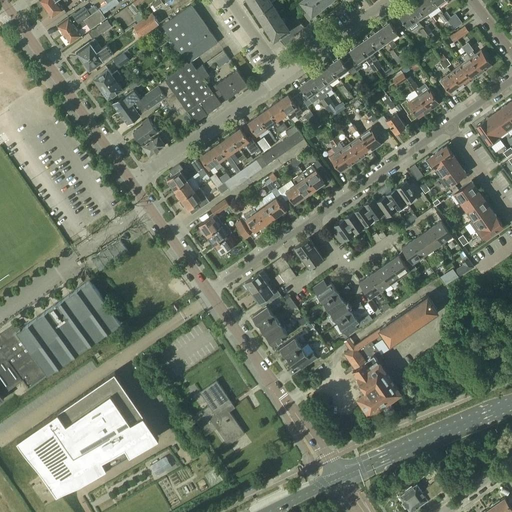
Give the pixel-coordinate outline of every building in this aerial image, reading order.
[(56,0),(46,8),(52,17),(64,8),(60,4),(65,0),(56,0)] [(119,0),(111,0),(108,3),(100,8),(99,8),(98,9),(97,10),(91,14),(90,14),(84,18),(64,33),(70,43),(82,34),(79,30),(87,24),(91,28),(106,18),(103,13),(120,1),(119,0)] [(156,0),(152,3),(156,9),(169,0),(156,0)] [(277,36),(287,27),(288,26),(270,0),(263,0),(255,7),(275,38),(277,36)] [(312,13),(328,0),(302,0),(308,7),(307,7),(309,10),(310,10),(312,13)] [(420,0),(410,7),(418,19),(428,12),(420,0)] [(441,10),(437,5),(434,0),(420,0),(428,12),(431,17),(441,10)] [(89,9),(91,14),(97,10),(94,5),(89,9)] [(189,62),(202,53),(218,42),(192,5),(163,26),(182,53),(189,62)] [(57,24),(64,33),(84,18),(90,14),(85,7),(76,13),(75,12),(57,24)] [(421,24),(418,19),(410,7),(400,14),(408,26),(412,31),(421,24)] [(447,11),(443,13),(447,19),(448,19),(449,21),(451,24),(459,17),(456,13),(451,16),(447,11)] [(160,22),(153,12),(113,40),(120,50),(127,45),(160,22)] [(140,12),(134,17),(138,22),(144,18),(140,12)] [(463,22),(459,17),(451,24),(454,28),(463,22)] [(297,18),(288,26),(287,27),(294,36),(304,26),(297,18)] [(108,20),(97,27),(102,33),(112,26),(108,20)] [(390,21),(380,29),(388,40),(394,49),(397,46),(392,38),(398,33),(390,21)] [(454,28),(451,24),(449,21),(446,23),(451,30),(454,28)] [(465,26),(454,34),(458,40),(469,32),(465,26)] [(284,45),(294,36),(287,27),(277,36),(284,45)] [(380,29),(370,36),(378,47),(388,40),(380,29)] [(455,43),(458,40),(454,34),(450,37),(455,43)] [(372,52),(378,47),(370,36),(360,43),(374,62),(378,60),(372,52)] [(76,51),(83,61),(97,51),(93,45),(97,42),(95,38),(76,51)] [(349,59),(356,70),(363,65),(360,60),(364,57),(370,65),(371,65),(374,62),(360,43),(350,50),(354,55),(349,59)] [(104,46),(97,51),(83,61),(90,70),(109,57),(106,53),(108,52),(104,46)] [(394,49),(393,49),(398,55),(401,60),(404,64),(407,61),(402,52),(397,46),(394,49)] [(483,48),(470,57),(481,72),(486,68),(487,70),(492,66),(491,65),(491,64),(486,57),(489,56),(483,48)] [(114,59),(119,67),(130,59),(128,56),(131,54),(128,49),(124,51),(125,52),(114,59)] [(401,60),(398,55),(393,49),(390,51),(398,62),(401,60)] [(477,75),(481,72),(470,57),(467,52),(463,55),(467,60),(461,64),(472,80),(478,76),(477,75)] [(231,59),(227,54),(217,61),(221,66),(231,59)] [(330,64),(338,75),(348,69),(351,74),(356,70),(349,59),(344,62),(340,57),(330,64)] [(378,60),(374,62),(379,69),(382,73),(385,71),(382,66),(378,60)] [(218,98),(211,88),(204,78),(210,74),(203,65),(198,69),(192,61),(157,86),(165,98),(172,108),(175,106),(182,115),(188,110),(196,122),(222,103),(218,98)] [(375,71),(379,69),(374,62),(371,65),(375,71)] [(330,64),(320,71),(328,82),(338,75),(330,64)] [(472,80),(461,64),(451,71),(462,86),(467,82),(468,84),(472,80)] [(410,69),(407,65),(401,69),(403,72),(404,73),(410,69)] [(115,77),(120,74),(118,70),(113,74),(108,68),(95,78),(102,87),(115,78),(115,77)] [(238,91),(248,83),(238,68),(227,76),(238,91)] [(127,69),(120,74),(115,77),(115,78),(102,87),(109,97),(122,87),(118,82),(130,73),(127,69)] [(328,82),(320,71),(310,78),(324,98),(328,95),(326,92),(332,88),(328,82)] [(458,89),(462,86),(451,71),(439,80),(445,88),(447,86),(452,93),(453,92),(454,93),(459,90),(458,89)] [(403,72),(393,79),(398,86),(407,79),(404,73),(403,72)] [(142,76),(136,80),(139,85),(146,80),(142,76)] [(217,84),(224,94),(227,98),(238,91),(227,76),(217,83),(217,84)] [(373,83),(369,77),(365,80),(369,86),(373,83)] [(324,98),(310,78),(300,85),(303,89),(298,93),(307,106),(319,97),(321,100),(324,98)] [(415,89),(418,95),(429,109),(433,106),(434,107),(439,104),(438,103),(438,102),(434,96),(435,94),(430,87),(428,88),(424,82),(418,87),(415,89)] [(165,98),(157,86),(141,97),(126,107),(125,105),(118,110),(128,123),(140,115),(140,114),(142,113),(148,109),(149,109),(165,98)] [(141,97),(134,88),(114,103),(118,110),(125,105),(126,107),(141,97)] [(288,94),(278,101),(287,113),(291,118),(296,115),(297,117),(303,112),(298,105),(297,105),(288,94)] [(386,105),(388,103),(392,109),(395,106),(387,95),(382,98),(386,105)] [(429,109),(418,95),(410,101),(407,97),(401,102),(408,112),(407,113),(412,120),(418,116),(419,116),(420,117),(425,114),(424,112),(429,109)] [(278,101),(269,107),(277,120),(287,113),(278,101)] [(336,114),(346,107),(342,102),(332,108),(336,114)] [(511,117),(504,106),(495,112),(507,129),(511,125),(511,117)] [(269,107),(259,114),(267,127),(277,120),(269,107)] [(155,121),(162,116),(158,111),(151,116),(155,121)] [(321,124),(311,111),(304,116),(314,129),(321,124)] [(347,115),(353,124),(357,129),(360,127),(356,122),(359,120),(353,111),(347,115)] [(396,112),(386,119),(384,115),(378,119),(386,130),(391,126),(396,132),(406,125),(396,112)] [(495,112),(486,119),(500,139),(501,139),(498,135),(507,129),(495,112)] [(257,134),(267,127),(259,114),(249,122),(257,134)] [(142,143),(159,131),(149,117),(142,121),(144,124),(133,131),(135,133),(134,134),(138,140),(139,139),(141,142),(141,141),(142,143)] [(500,139),(486,119),(477,125),(491,146),(500,139)] [(294,133),(298,130),(295,125),(286,132),(289,137),(294,133)] [(166,126),(159,131),(142,143),(150,154),(170,140),(163,132),(168,128),(166,126)] [(230,134),(239,147),(245,143),(252,153),(259,148),(252,137),(249,140),(240,127),(230,134)] [(357,129),(361,135),(371,150),(375,147),(376,148),(381,145),(380,143),(381,143),(376,136),(378,135),(372,127),(365,132),(361,127),(360,127),(357,129)] [(294,133),(300,142),(304,139),(298,130),(294,133)] [(289,137),(295,145),(300,142),(294,133),(289,137)] [(240,161),(236,156),(233,151),(239,147),(230,134),(221,141),(229,153),(233,158),(236,164),(240,161)] [(371,150),(361,135),(351,142),(362,158),(367,154),(366,153),(371,150)] [(257,141),(264,151),(271,146),(264,137),(257,141)] [(285,140),(291,148),(295,145),(289,137),(285,140)] [(280,143),(286,152),(291,148),(285,140),(280,143)] [(337,143),(341,149),(351,163),(356,160),(357,162),(362,158),(351,142),(346,145),(342,140),(340,141),(337,143)] [(233,158),(229,153),(221,141),(211,148),(219,160),(220,160),(221,162),(226,158),(225,157),(226,156),(233,166),(236,164),(233,158)] [(282,155),(286,152),(280,143),(275,146),(282,155)] [(453,154),(447,145),(426,160),(433,169),(453,154)] [(275,146),(271,149),(277,158),(282,155),(275,146)] [(209,167),(219,160),(211,148),(201,155),(209,167)] [(271,149),(266,153),(272,161),(277,158),(271,149)] [(346,166),(351,163),(341,149),(329,157),(335,165),(336,164),(341,170),(342,170),(343,171),(347,168),(346,166)] [(266,153),(262,156),(268,165),(272,161),(266,153)] [(439,177),(439,178),(459,163),(453,154),(433,169),(435,168),(440,176),(439,177)] [(262,156),(257,159),(263,168),(268,165),(262,156)] [(191,162),(198,172),(203,168),(196,158),(191,162)] [(259,171),(263,168),(257,159),(253,162),(259,171)] [(320,175),(326,171),(318,160),(306,168),(307,169),(303,171),(315,189),(325,182),(320,175)] [(253,162),(248,165),(254,174),(259,171),(253,162)] [(167,179),(175,189),(187,180),(181,170),(183,168),(180,163),(170,170),(173,175),(167,179)] [(411,170),(418,179),(423,175),(417,166),(415,163),(409,167),(411,170)] [(445,187),(466,172),(459,163),(439,178),(445,187)] [(248,165),(243,169),(250,177),(254,174),(248,165)] [(207,174),(203,168),(198,172),(200,174),(202,177),(207,174)] [(243,169),(239,172),(245,181),(250,177),(243,169)] [(293,178),(297,183),(305,196),(306,195),(306,196),(308,197),(311,194),(312,193),(311,192),(315,189),(303,171),(293,178)] [(175,189),(182,199),(194,190),(199,186),(194,178),(200,174),(198,172),(187,180),(175,189)] [(223,183),(216,172),(210,176),(218,186),(223,183)] [(239,172),(234,175),(240,184),(245,181),(239,172)] [(234,175),(230,178),(236,187),(240,184),(234,175)] [(265,181),(272,190),(277,197),(266,204),(275,217),(285,210),(280,203),(285,199),(277,187),(273,181),(270,177),(265,181)] [(225,181),(229,187),(231,190),(236,187),(230,178),(225,181)] [(407,180),(396,187),(407,202),(422,191),(415,181),(410,184),(407,180)] [(451,195),(457,204),(478,189),(472,180),(451,195)] [(229,187),(225,181),(223,183),(218,186),(222,192),(229,187)] [(295,203),(305,196),(297,183),(286,190),(295,203)] [(206,195),(199,186),(194,190),(182,199),(179,201),(183,207),(186,205),(188,209),(190,208),(193,213),(210,201),(206,195)] [(387,194),(397,209),(399,211),(409,204),(407,202),(396,187),(392,191),(389,187),(384,191),(385,192),(387,194)] [(467,210),(465,211),(466,212),(484,198),(478,189),(457,204),(458,204),(462,202),(467,210)] [(374,197),(387,216),(397,209),(387,194),(377,201),(375,197),(374,197)] [(374,197),(364,204),(375,218),(384,212),(387,216),(374,197)] [(211,208),(215,214),(200,224),(202,228),(201,230),(204,234),(207,234),(207,235),(220,226),(223,223),(216,213),(229,204),(225,198),(211,208)] [(470,221),(470,222),(491,207),(484,198),(466,212),(472,220),(470,221)] [(235,201),(230,205),(236,214),(242,210),(235,201)] [(266,204),(257,211),(265,224),(275,217),(266,204)] [(364,204),(354,211),(365,225),(375,218),(364,204)] [(255,231),(265,224),(257,211),(254,207),(250,211),(252,214),(246,218),(255,231)] [(470,222),(476,231),(497,216),(491,207),(470,222)] [(345,218),(355,232),(365,225),(354,211),(345,218)] [(412,221),(418,218),(415,213),(409,217),(412,221)] [(476,231),(483,240),(503,225),(497,216),(476,231)] [(340,243),(345,239),(355,232),(345,218),(335,225),(338,229),(332,232),(340,243)] [(442,219),(432,227),(443,242),(453,235),(442,219)] [(243,224),(237,228),(244,238),(250,234),(243,224)] [(207,235),(214,244),(227,235),(220,226),(207,235)] [(432,227),(422,233),(433,249),(443,242),(432,227)] [(378,242),(384,238),(381,238),(379,234),(377,231),(373,234),(378,242)] [(422,233),(412,240),(423,256),(433,249),(422,233)] [(234,245),(227,235),(214,244),(221,254),(234,245)] [(295,247),(302,258),(317,248),(310,237),(295,247)] [(119,238),(91,258),(100,270),(127,250),(119,238)] [(404,251),(400,254),(408,266),(413,263),(423,256),(412,240),(402,247),(404,251)] [(324,258),(317,248),(302,258),(309,268),(324,258)] [(411,269),(408,266),(400,254),(390,261),(401,276),(411,269)] [(40,262),(35,256),(23,265),(27,271),(40,262)] [(277,260),(285,270),(290,266),(283,256),(277,260)] [(469,259),(462,263),(468,271),(474,266),(469,259)] [(272,263),(279,274),(285,270),(277,260),(272,263)] [(390,261),(380,268),(391,283),(401,276),(390,261)] [(290,266),(285,270),(292,280),(297,276),(290,266)] [(380,268),(370,275),(381,290),(391,283),(380,268)] [(292,280),(285,270),(279,274),(286,284),(292,280)] [(267,282),(260,272),(246,282),(243,284),(246,289),(249,287),(253,292),(267,282)] [(88,273),(82,278),(85,282),(91,278),(88,273)] [(371,297),(381,290),(370,275),(360,282),(371,297)] [(90,279),(21,328),(17,322),(0,334),(0,399),(4,397),(2,394),(23,379),(30,389),(121,323),(90,279)] [(325,302),(339,291),(332,282),(328,285),(324,280),(314,287),(325,302)] [(267,282),(253,292),(260,302),(270,295),(274,292),(267,282)] [(281,294),(278,289),(274,292),(270,295),(273,300),(281,294)] [(332,312),(346,302),(339,291),(325,302),(332,312)] [(260,325),(275,315),(267,304),(273,300),(270,295),(260,302),(264,308),(253,315),(260,325)] [(380,405),(385,411),(386,412),(386,413),(387,413),(388,413),(390,413),(391,413),(392,412),(393,411),(394,410),(394,409),(394,407),(394,406),(393,405),(389,399),(400,391),(374,354),(365,360),(358,349),(383,332),(390,343),(438,310),(428,295),(344,353),(354,368),(353,369),(358,375),(357,376),(364,386),(362,387),(365,393),(361,395),(359,396),(370,412),(380,405)] [(294,302),(290,296),(286,299),(286,302),(289,305),(294,302)] [(338,322),(353,311),(346,302),(332,312),(338,322)] [(384,311),(391,307),(388,303),(381,307),(384,311)] [(353,311),(338,322),(349,336),(359,329),(359,328),(363,325),(364,326),(373,319),(369,314),(360,321),(353,311)] [(260,325),(267,335),(282,325),(275,315),(260,325)] [(306,325),(309,330),(314,327),(311,322),(306,325)] [(289,335),(282,325),(267,335),(274,345),(289,335)] [(287,357),(302,347),(293,334),(279,345),(287,357)] [(374,343),(380,354),(389,349),(383,338),(374,343)] [(299,364),(302,369),(317,358),(313,352),(314,352),(308,343),(302,347),(287,357),(294,367),(299,364)] [(115,371),(18,438),(57,495),(159,436),(115,371)] [(208,402),(210,405),(194,415),(207,434),(217,427),(228,444),(245,433),(230,411),(228,408),(227,406),(232,402),(217,380),(200,391),(208,402)] [(166,456),(151,465),(157,476),(172,467),(166,456)] [(145,470),(108,486),(114,498),(150,482),(145,470)] [(417,511),(422,509),(420,505),(446,486),(440,477),(426,487),(427,489),(424,491),(418,483),(401,495),(412,510),(413,510),(414,511),(417,511)] [(500,500),(499,499),(494,503),(500,511),(510,511),(511,511),(511,507),(504,497),(500,500)] [(148,511),(144,501),(118,511),(148,511)] [(490,506),(486,509),(487,511),(500,511),(494,503),(490,506)]
